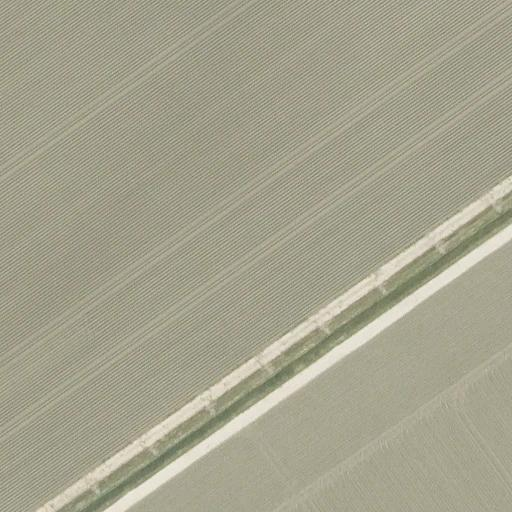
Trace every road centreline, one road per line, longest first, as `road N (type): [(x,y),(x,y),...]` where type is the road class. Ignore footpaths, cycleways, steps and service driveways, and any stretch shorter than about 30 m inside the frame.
road 1 (track): [(42,511),(511,181)]
road 2 (track): [(114,511),(511,232)]
